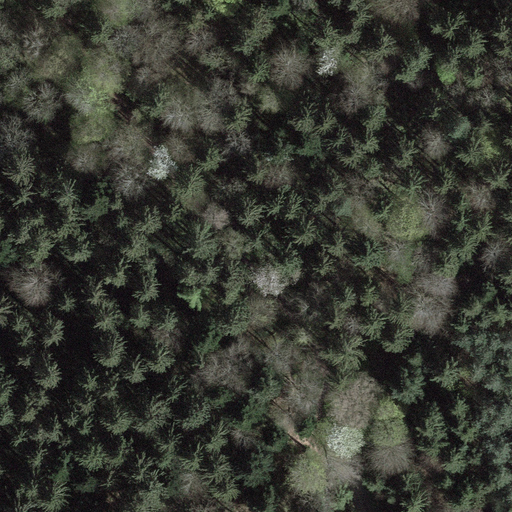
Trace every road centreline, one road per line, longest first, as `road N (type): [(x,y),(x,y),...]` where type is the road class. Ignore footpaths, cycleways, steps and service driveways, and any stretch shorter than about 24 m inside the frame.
road 1 (track): [(359,396),(397,342),(511,243)]
road 2 (track): [(363,511),(347,454),(359,396)]
